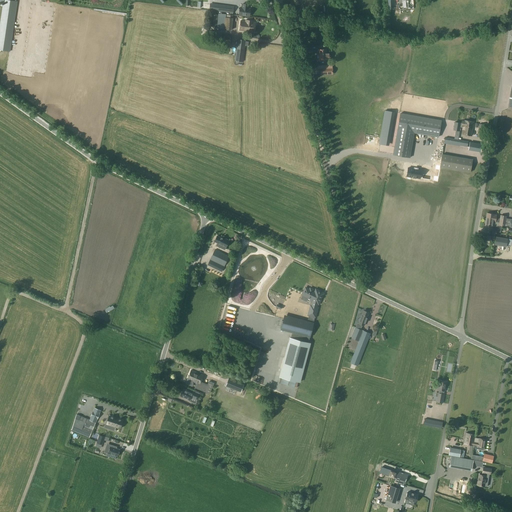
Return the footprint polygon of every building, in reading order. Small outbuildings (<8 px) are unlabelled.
[(0,0),(0,3),(3,4),(0,23),(0,49),(10,51),(17,1),(16,1),(16,0),(0,0)] [(32,3),(22,68),(22,70),(42,73),(45,73),(45,71),(55,7),(51,6),(32,3)] [(229,15),(230,6),(210,4),(209,10),(226,12),(226,13),(226,14),(229,15)] [(240,7),(239,15),(250,16),(251,9),(248,8),(249,4),(243,4),(242,7),(240,7)] [(231,30),(233,15),(229,15),(226,14),(226,13),(225,17),(223,30),(231,30)] [(209,26),(217,27),(218,14),(210,14),(209,26)] [(253,21),(246,20),(246,21),(240,20),(239,30),(254,32),(255,22),(253,22),(253,21)] [(213,42),(229,44),(231,35),(214,33),(213,42)] [(234,61),(243,62),(245,45),(248,46),(248,42),(245,41),(246,40),(237,39),(234,61)] [(319,58),(319,60),(327,59),(330,59),(330,53),(327,53),(327,49),(318,50),(318,54),(317,54),(316,55),(316,57),(317,58),(319,58)] [(328,65),(328,68),(321,69),(321,75),(333,74),(333,68),(331,68),(331,65),(328,65)] [(439,133),(442,120),(401,114),(395,155),(409,158),(413,130),(439,133)] [(462,120),(461,123),(461,127),(463,127),(462,134),(471,136),(474,122),(464,120),(463,120),(462,120)] [(461,127),(461,123),(456,122),(454,122),(453,130),(456,130),(459,131),(460,127),(461,127)] [(485,125),(479,124),(477,137),(483,138),(485,125)] [(467,148),(468,142),(458,140),(454,139),(444,138),(443,144),(467,148)] [(483,143),(470,141),(469,150),(481,152),(483,143)] [(471,172),(472,159),(442,154),(440,168),(471,172)] [(422,170),(408,168),(407,173),(408,173),(407,176),(413,177),(413,178),(416,178),(417,177),(420,178),(422,170)] [(495,222),(496,218),(497,214),(495,214),(487,213),(485,220),(488,221),(489,220),(494,221),(495,222)] [(511,219),(506,219),(506,216),(500,215),(499,222),(499,225),(505,226),(511,227),(511,219)] [(499,227),(499,225),(499,222),(495,222),(494,221),(489,220),(488,221),(485,220),(484,228),(492,229),(493,226),(499,227)] [(216,245),(224,250),(229,240),(224,238),(224,239),(217,236),(214,241),(217,242),(216,245)] [(508,238),(495,236),(494,244),(506,246),(507,244),(509,244),(509,245),(511,245),(511,239),(508,239),(508,238)] [(224,266),(229,256),(215,249),(208,265),(222,272),(224,266)] [(317,303),(318,304),(324,293),(316,289),(315,292),(312,291),(313,290),(310,289),(310,290),(306,288),(302,294),(303,295),(303,297),(306,299),(307,299),(308,297),(311,299),(311,300),(315,302),(313,306),(311,306),(308,315),(315,317),(318,307),(316,307),(317,303)] [(364,310),(363,310),(358,323),(356,327),(361,329),(362,325),(364,325),(369,312),(368,312),(368,311),(368,310),(365,309),(364,310)] [(313,325),(284,317),(281,329),(293,332),(291,338),(290,338),(280,377),(300,382),(310,343),(308,342),(310,336),(313,325)] [(358,366),(370,333),(355,327),(351,338),(359,341),(350,363),(358,366)] [(203,375),(191,370),(186,383),(192,386),(193,383),(193,382),(197,383),(195,387),(207,392),(209,387),(211,388),(213,385),(216,386),(218,381),(210,378),(208,384),(200,382),(203,375)] [(244,384),(229,378),(226,386),(240,392),(244,384)] [(439,390),(438,393),(436,393),(435,397),(437,397),(436,402),(442,403),(444,394),(443,394),(444,391),(445,392),(447,381),(439,380),(437,390),(439,390)] [(180,396),(189,400),(191,397),(197,399),(199,393),(193,391),(192,392),(183,389),(180,396)] [(76,414),(71,429),(89,437),(95,422),(95,423),(97,419),(99,414),(100,410),(94,408),(93,412),(93,411),(91,416),(89,420),(80,416),(76,414)] [(119,428),(122,420),(109,416),(109,418),(107,418),(105,425),(111,427),(112,426),(119,428)] [(473,445),(473,442),(475,434),(466,433),(464,444),(473,445)] [(100,448),(103,439),(108,441),(109,438),(99,435),(96,446),(100,448)] [(117,447),(119,441),(109,438),(107,444),(117,447)] [(483,450),(485,440),(475,438),(474,442),(473,442),(473,445),(473,448),(483,450)] [(118,456),(120,450),(114,448),(115,447),(109,445),(108,446),(107,446),(105,452),(108,453),(107,456),(115,458),(115,456),(118,456)] [(459,457),(460,450),(450,448),(449,455),(459,457)] [(493,456),(484,454),(482,461),(492,463),(493,456)] [(451,456),(449,466),(471,470),(473,460),(451,456)] [(490,474),(491,469),(483,468),(482,473),(484,473),(483,475),(479,475),(477,485),(484,486),(487,487),(489,474),(490,474)] [(390,471),(387,477),(394,479),(396,473),(390,471)] [(397,472),(395,480),(394,482),(403,485),(404,483),(405,483),(408,475),(397,472)] [(398,488),(390,485),(385,500),(394,502),(398,488)] [(407,492),(405,499),(415,502),(417,495),(407,492)]
